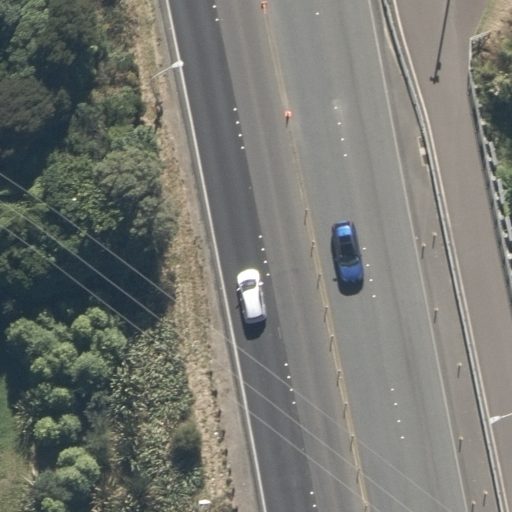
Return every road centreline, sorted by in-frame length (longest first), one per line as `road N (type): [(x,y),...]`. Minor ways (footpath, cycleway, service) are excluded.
road 1 (secondary): [(317,0),(418,511)]
road 2 (secondary): [(312,511),(213,0)]
